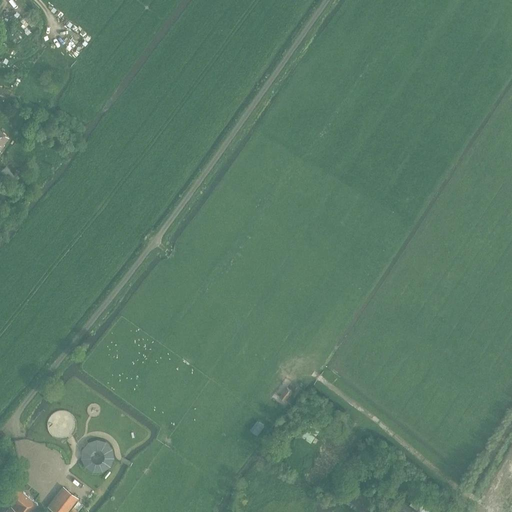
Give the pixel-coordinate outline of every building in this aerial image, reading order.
[(0,130),(0,149),(4,144),(3,143),(8,136),(0,130)] [(280,396),(286,400),(293,390),(287,386),(280,396)] [(327,423),(316,415),(302,433),(313,442),(327,423)] [(259,419),(251,429),(258,434),(266,425),(259,419)] [(82,449),(81,458),(85,467),(93,471),(102,471),(110,466),(113,457),(112,448),(105,441),(97,439),(88,442),(82,449)] [(15,501),(5,511),(30,511),(37,503),(13,483),(5,492),(15,501)] [(352,485),(341,498),(344,501),(358,511),(374,511),(370,508),(374,503),(352,485)] [(49,507),(55,511),(65,511),(77,497),(64,487),(49,507)] [(419,511),(401,499),(391,511),(419,511)]
